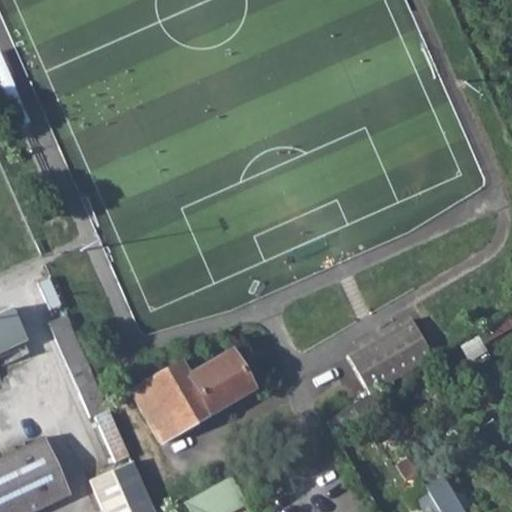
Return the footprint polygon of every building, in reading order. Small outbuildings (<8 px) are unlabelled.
[(0,511),(29,511),(68,495),(42,440),(0,458),(0,352),(23,342),(9,310),(0,314),(0,511)] [(74,390),(87,418),(103,410),(62,317),(45,324),(65,369),(69,367),(78,387),(74,390)] [(344,358),(368,397),(433,358),(409,319),(361,348),(344,358)] [(128,391),(159,444),(250,391),(227,351),(186,376),(177,363),(128,391)] [(325,422),(333,436),(376,411),(368,397),(325,422)] [(152,511),(130,462),(87,482),(99,511),(152,511)] [(460,511),(439,476),(421,486),(436,511),(460,511)] [(231,511),(245,505),(229,477),(184,504),(188,511),(204,511),(211,508),(213,511),(231,511)]
